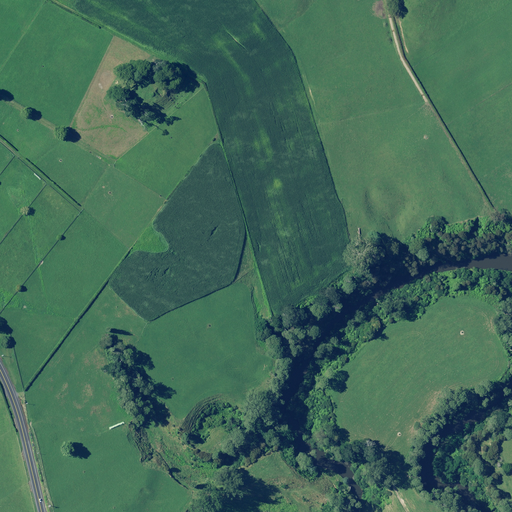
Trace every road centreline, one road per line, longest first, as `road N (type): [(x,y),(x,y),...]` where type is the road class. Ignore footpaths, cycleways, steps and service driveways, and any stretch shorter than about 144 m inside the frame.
road 1 (primary): [(0,369),(41,511)]
road 2 (track): [(0,97),(110,163)]
